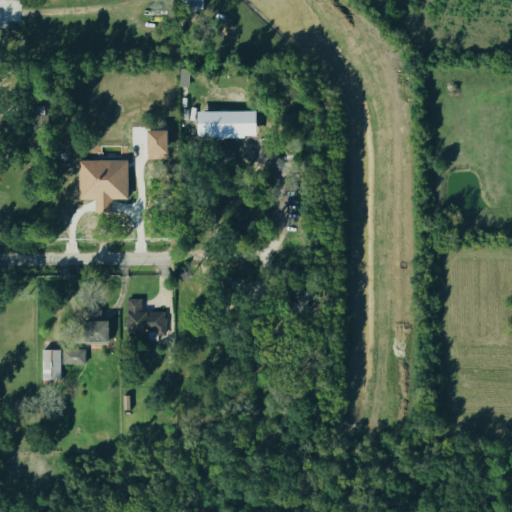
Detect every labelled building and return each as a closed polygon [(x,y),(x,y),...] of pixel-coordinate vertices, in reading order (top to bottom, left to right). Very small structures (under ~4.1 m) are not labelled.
[(177,0),(202,0),(202,8),(177,8),(177,0)] [(256,111),(198,110),(197,136),(256,136),(256,111)] [(174,121),(175,147),(150,148),(149,122),(174,121)] [(67,185),(67,205),(96,206),(97,183),(117,184),(117,165),(95,165),(94,178),(83,177),(83,185),(67,185)] [(316,289),(289,288),(289,309),(308,310),(308,300),(316,300),(316,289)] [(125,297),(126,331),(155,330),(155,334),(163,334),(163,310),(140,311),(140,297),(125,297)] [(86,309),(86,342),(109,342),(109,321),(100,321),(100,309),(86,309)] [(41,348),(42,381),(61,380),(59,347),(41,348)] [(83,348),(83,363),(62,364),(61,349),(83,348)]
